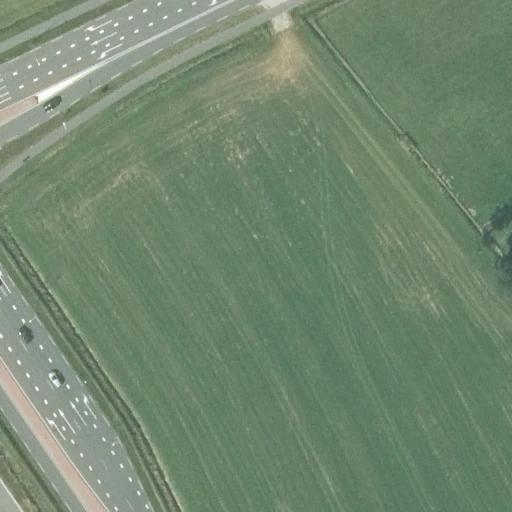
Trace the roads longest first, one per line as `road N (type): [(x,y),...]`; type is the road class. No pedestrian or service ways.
road 1 (primary): [(140,511),(0,309)]
road 2 (tertiary): [(100,66),(234,0)]
road 3 (primary): [(0,392),(82,511)]
road 4 (tertiary): [(0,135),(100,66)]
